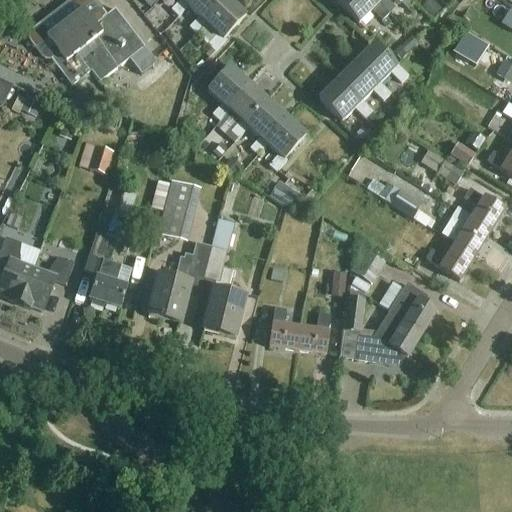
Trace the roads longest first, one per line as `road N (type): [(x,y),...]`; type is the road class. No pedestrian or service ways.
road 1 (residential): [(337,424),(209,408),(41,369)]
road 2 (unclassified): [(206,496),(41,369)]
road 3 (residential): [(511,304),(459,388),(454,420)]
